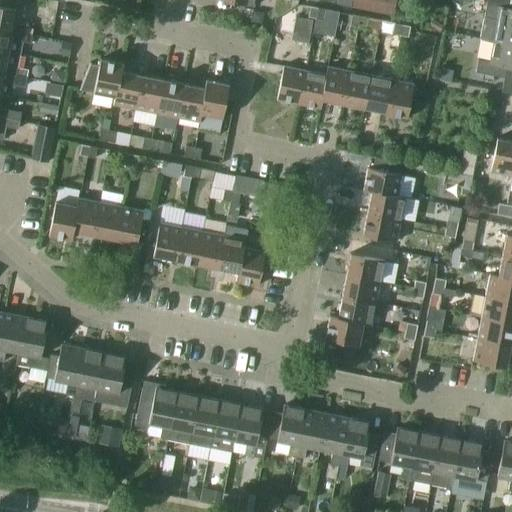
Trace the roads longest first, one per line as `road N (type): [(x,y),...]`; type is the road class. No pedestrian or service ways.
road 1 (residential): [(288,363),(325,158),(236,140),(252,55),(163,38)]
road 2 (residential): [(288,363),(259,343),(80,306),(0,240)]
road 3 (residential): [(511,405),(387,400),(288,363)]
